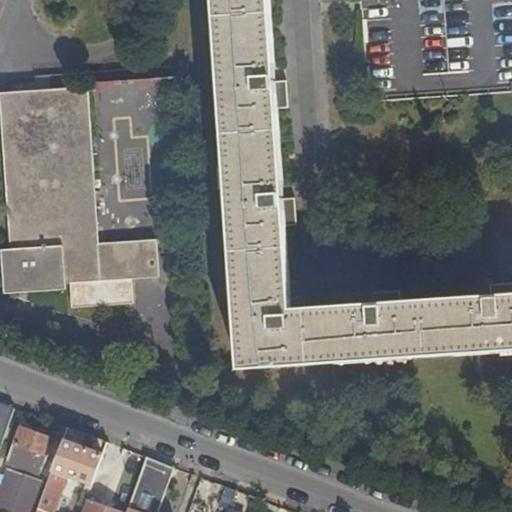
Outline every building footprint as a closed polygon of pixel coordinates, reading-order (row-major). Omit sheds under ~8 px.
[(511,282),(494,284),(495,296),(403,302),(402,290),(378,291),(379,303),(293,309),(287,225),(299,225),(297,200),(286,201),(280,107),(291,107),(290,81),(278,82),(272,0),(216,0),(242,368),(511,350),(511,282)] [(511,91),(511,0),(363,0),(370,101),(511,91)] [(92,134),(90,102),(89,88),(4,93),(2,94),(8,183),(12,249),(1,250),(4,292),(68,288),(67,281),(160,276),(158,240),(99,244),(92,134)] [(49,456),(57,459),(69,428),(58,424),(53,439),(22,428),(10,461),(43,473),(49,456)] [(56,511),(68,481),(73,483),(75,479),(93,486),(108,443),(69,428),(57,459),(37,511),(56,511)] [(158,511),(175,468),(148,458),(128,511),(158,511)] [(33,511),(45,482),(14,472),(1,510),(6,511),(33,511)] [(220,506),(230,510),(237,491),(227,488),(220,506)] [(121,511),(88,499),(85,506),(82,511),(121,511)]
